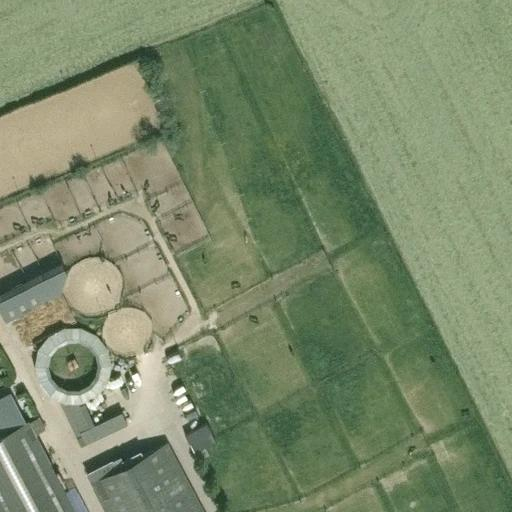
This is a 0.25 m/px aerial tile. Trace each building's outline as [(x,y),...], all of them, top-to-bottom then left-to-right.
[(0,301),(0,317),(3,324),(70,293),(61,274),(0,301)] [(154,358),(163,377),(180,369),(172,350),(154,358)] [(122,371),(111,375),(115,388),(126,384),(122,371)] [(136,383),(110,392),(114,404),(140,396),(136,383)] [(0,433),(26,420),(13,397),(0,404),(0,433)] [(121,410),(79,430),(86,443),(127,423),(121,410)] [(0,511),(76,511),(27,419),(26,420),(0,433),(0,511)] [(203,511),(166,442),(92,481),(107,511),(203,511)]
